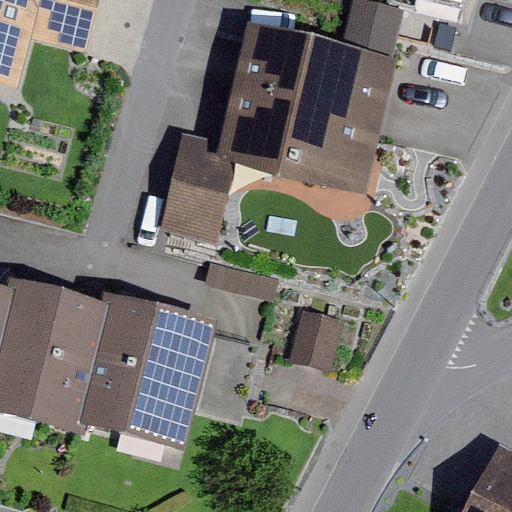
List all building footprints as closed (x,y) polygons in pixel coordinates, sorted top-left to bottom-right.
[(37,0),(0,0),(0,69),(20,74),(37,0)] [(406,0),(357,0),(350,32),(402,44),(412,1),(406,0)] [(198,134),(174,233),(237,248),(260,157),(371,185),(402,61),(271,29),(242,145),(198,134)] [(221,321),(0,281),(0,414),(198,450),(221,321)] [(511,511),(511,454),(498,445),(454,511),(511,511)]
